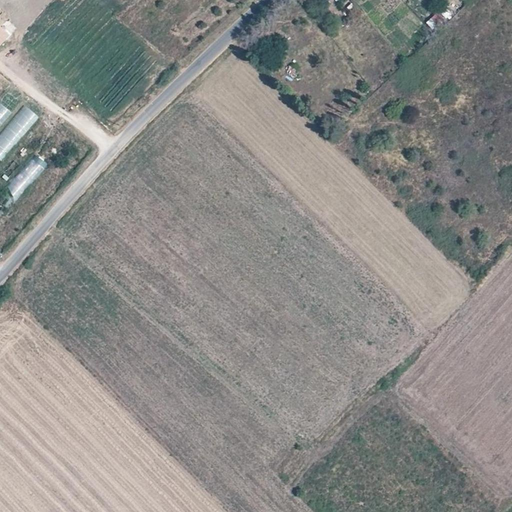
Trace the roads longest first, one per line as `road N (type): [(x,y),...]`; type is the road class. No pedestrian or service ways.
road 1 (tertiary): [(0,280),(113,151),(272,0)]
road 2 (track): [(113,151),(0,64)]
